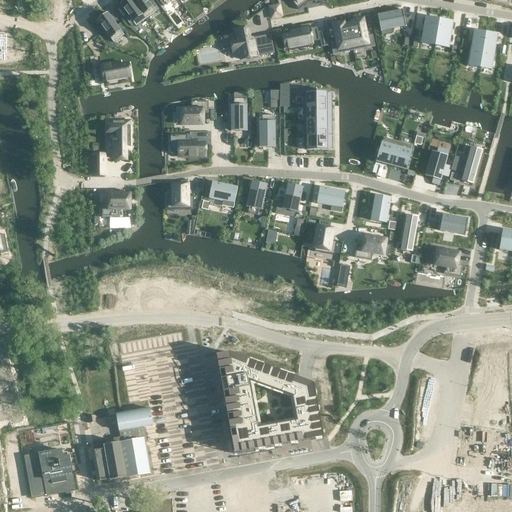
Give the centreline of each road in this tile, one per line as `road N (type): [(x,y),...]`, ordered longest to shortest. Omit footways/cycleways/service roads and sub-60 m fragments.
road 1 (unclassified): [(409,357),(291,343),(188,319),(0,332)]
road 2 (unclassified): [(35,511),(356,451)]
road 3 (unclassified): [(64,184),(49,101),(51,36)]
road 4 (residential): [(216,171),(357,180)]
road 5 (residential): [(84,182),(216,171)]
road 6 (residential): [(357,180),(484,206)]
